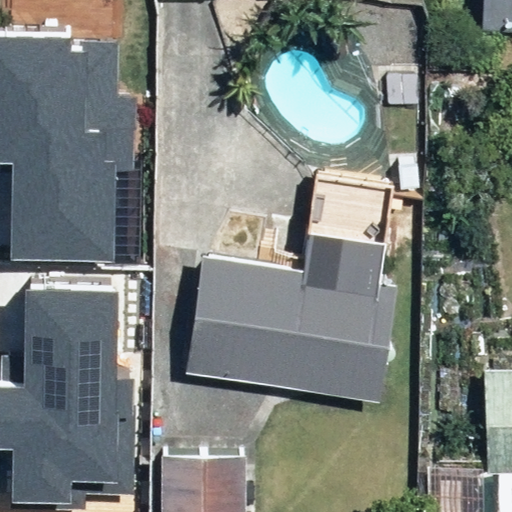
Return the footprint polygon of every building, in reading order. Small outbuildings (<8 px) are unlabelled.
[(91,0),(0,0),(0,114),(19,115),(18,223),(46,223),(124,223),(125,0),(92,0),(91,0)] [(511,0),(488,0),(489,16),(511,15),(511,0)] [(196,356),(390,382),(406,260),(395,259),(400,225),(392,224),(398,181),(325,172),(315,248),(212,235),(196,356)] [(44,460),(137,460),(139,224),(124,223),(46,223),(45,314),(12,314),(11,390),(45,390),(44,460)] [(511,340),(500,340),(495,447),(511,447),(511,340)] [(254,511),(255,441),(168,440),(167,511),(254,511)]
